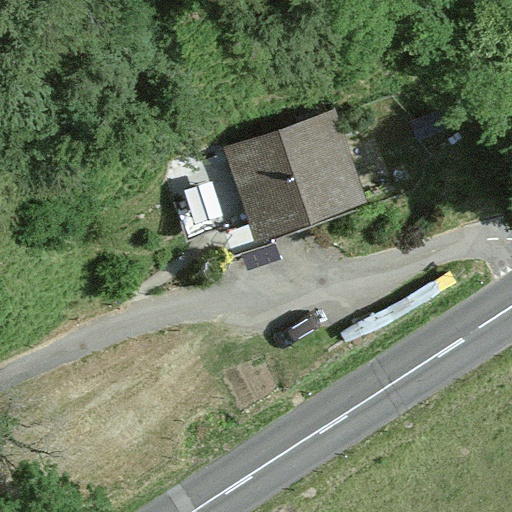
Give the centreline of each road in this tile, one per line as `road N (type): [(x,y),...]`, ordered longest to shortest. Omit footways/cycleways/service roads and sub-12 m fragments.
road 1 (residential): [(511,240),(200,302),(0,381)]
road 2 (primary): [(511,307),(191,511)]
